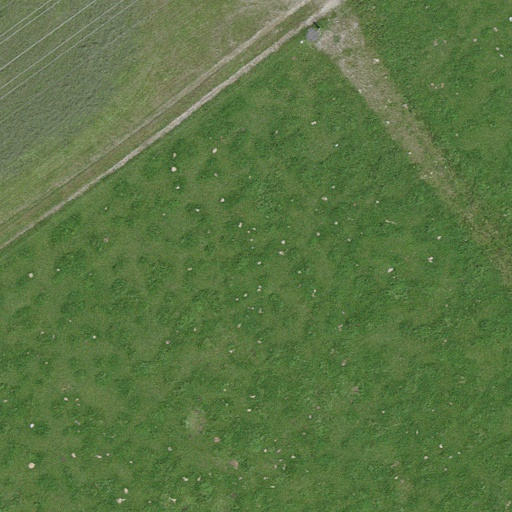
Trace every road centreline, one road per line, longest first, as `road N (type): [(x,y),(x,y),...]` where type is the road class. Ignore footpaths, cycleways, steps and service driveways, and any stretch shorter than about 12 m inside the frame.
road 1 (track): [(0,248),(334,0)]
road 2 (track): [(511,270),(320,10)]
